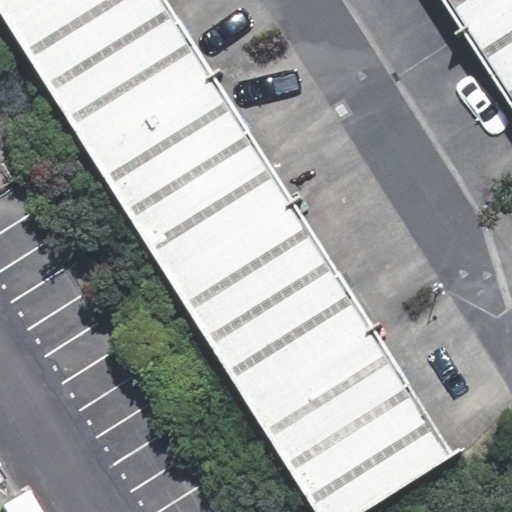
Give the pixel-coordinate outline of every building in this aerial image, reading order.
[(0,0),(0,10),(77,131),(201,53),(167,0),(0,0)] [(443,0),(461,26),(501,0),(443,0)] [(511,0),(501,0),(461,26),(511,105),(511,0)] [(161,264),(286,185),(250,129),(201,53),(77,131),(161,264)] [(0,150),(0,314),(41,375),(117,324),(0,150)] [(246,396),(370,317),(335,262),(286,185),(161,264),(246,396)] [(319,511),(354,511),(454,449),(412,383),(370,317),(246,396),(319,511)]
